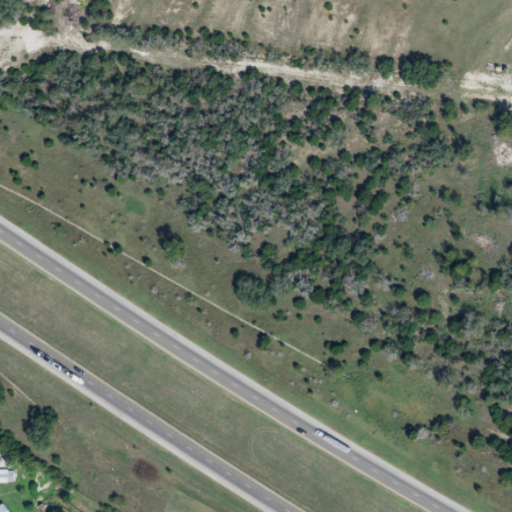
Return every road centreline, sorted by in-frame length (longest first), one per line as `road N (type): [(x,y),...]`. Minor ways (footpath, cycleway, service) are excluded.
road 1 (motorway): [(456,511),(321,434),(0,222)]
road 2 (motorway): [(0,324),(291,511)]
